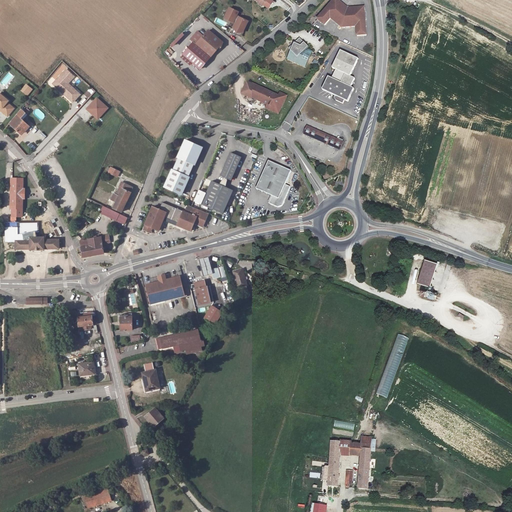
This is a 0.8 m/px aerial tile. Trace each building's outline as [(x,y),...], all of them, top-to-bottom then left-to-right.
[(265,0),(251,0),(257,5),(257,6),(260,9),(262,7),(267,1),(265,0)] [(339,0),(328,0),(315,16),(322,22),(328,15),(339,24),(354,23),(354,33),(364,32),(362,4),(347,5),(344,4),(339,0)] [(267,1),(262,7),(266,10),(271,4),(267,1)] [(234,12),(226,8),(220,18),(229,22),(229,21),(232,23),(229,27),(237,32),(243,22),(232,16),(234,12)] [(196,31),(189,37),(191,40),(195,43),(202,37),(196,31)] [(171,47),(184,35),(181,32),(168,44),(171,47)] [(219,46),(206,32),(202,37),(195,43),(191,40),(178,54),(193,71),(206,59),(219,46)] [(306,45),(297,36),(286,47),(288,49),(284,57),(302,66),(310,49),(304,47),(306,45)] [(336,70),(332,78),(351,87),(355,79),(342,73),(346,64),(354,67),(359,58),(341,50),(332,68),(336,70)] [(66,69),(56,80),(58,82),(56,85),(65,93),(65,94),(73,102),(76,98),(75,97),(79,93),(67,83),(66,82),(73,75),(66,69)] [(204,73),(200,77),(205,81),(209,77),(204,73)] [(332,78),(329,77),(323,90),(334,95),(334,97),(335,100),(343,104),(345,100),(349,102),(355,89),(351,87),(332,78)] [(53,83),(65,94),(65,93),(56,85),(58,82),(56,80),(53,83)] [(276,94),(245,80),(240,91),(265,103),(273,107),(278,95),(276,94)] [(25,85),(21,90),(25,93),(30,88),(25,85)] [(90,88),(83,94),(87,98),(94,92),(90,88)] [(265,103),(264,106),(276,112),(284,94),(278,91),(276,94),(278,95),(273,107),(265,103)] [(0,110),(7,116),(14,108),(7,102),(9,101),(0,93),(0,105),(2,108),(1,109),(0,110)] [(91,103),(86,109),(94,116),(95,114),(98,118),(107,108),(96,98),(93,102),(94,102),(92,104),(91,103)] [(21,109),(10,122),(22,134),(30,125),(22,117),(25,112),(21,109)] [(313,136),(316,129),(305,124),(302,131),(313,136)] [(324,132),(316,129),(313,136),(321,140),(324,132)] [(324,132),(321,140),(338,147),(341,140),(324,132)] [(170,169),(162,186),(179,194),(187,177),(186,176),(192,164),(193,164),(201,147),(195,144),(194,144),(190,142),(184,139),(176,156),(177,156),(171,169),(170,169)] [(239,156),(229,151),(219,174),(222,176),(226,177),(230,179),(239,156)] [(281,206),(281,205),(290,186),(284,184),(290,170),(267,160),(255,188),(271,195),(268,203),(278,207),(280,207),(281,206)] [(111,168),(109,173),(118,177),(120,172),(111,168)] [(222,176),(217,183),(224,186),(226,177),(222,176)] [(11,210),(11,218),(16,218),(21,218),(21,200),(21,197),(23,197),(23,192),(21,192),(21,190),(21,180),(11,180),(11,210)] [(114,206),(120,210),(131,186),(119,180),(116,187),(117,187),(115,192),(114,191),(110,199),(116,202),(114,206)] [(217,183),(210,180),(200,203),(221,212),(231,189),(224,186),(217,183)] [(157,209),(150,206),(141,228),(149,231),(151,228),(156,230),(161,219),(189,230),(192,223),(199,226),(204,212),(185,204),(182,211),(160,202),(157,209)] [(122,212),(105,205),(102,212),(119,220),(122,212)] [(59,250),(59,240),(44,241),(44,238),(30,238),(30,241),(16,241),(16,223),(10,223),(11,239),(9,239),(8,239),(9,251),(30,250),(30,251),(44,251),(44,250),(59,250)] [(94,235),(93,235),(80,239),(84,255),(105,249),(103,240),(105,239),(103,233),(101,233),(97,234),(96,233),(94,234),(94,235)] [(205,257),(196,260),(201,277),(209,274),(208,269),(209,269),(205,257)] [(439,264),(426,260),(419,284),(431,288),(439,264)] [(222,265),(216,267),(219,276),(225,274),(222,265)] [(209,274),(210,278),(219,276),(216,267),(209,269),(208,269),(209,274)] [(241,270),(232,273),(237,287),(245,284),(241,270)] [(142,285),(146,304),(185,294),(180,275),(164,279),(163,274),(156,275),(158,281),(142,285)] [(199,281),(190,284),(197,305),(207,302),(203,287),(202,287),(199,281)] [(221,309),(210,304),(203,318),(215,323),(221,309)] [(79,319),(78,319),(77,320),(77,323),(79,322),(81,332),(91,331),(90,327),(97,325),(94,316),(90,317),(90,314),(89,313),(78,315),(79,319)] [(127,320),(116,321),(118,333),(128,332),(127,320)] [(156,351),(171,347),(176,346),(178,352),(183,351),(186,350),(187,354),(200,351),(199,348),(202,347),(201,340),(198,341),(195,330),(153,340),(156,351)] [(396,334),(377,395),(388,398),(407,337),(396,334)] [(94,362),(80,364),(81,376),(96,374),(94,362)] [(158,385),(152,368),(141,372),(144,379),(142,380),(145,389),(158,385)] [(344,400),(348,402),(352,396),(347,393),(344,400)] [(162,418),(154,407),(143,415),(152,426),(162,418)] [(361,444),(353,444),(352,457),(361,457),(358,489),(367,490),(372,438),(362,437),(361,444)] [(341,443),(332,442),(328,486),(338,487),(340,456),(341,443)] [(353,444),(341,443),(340,456),(352,457),(353,444)] [(109,488),(88,499),(93,510),(115,499),(109,488)] [(323,511),(324,504),(315,503),(313,511),(323,511)]
